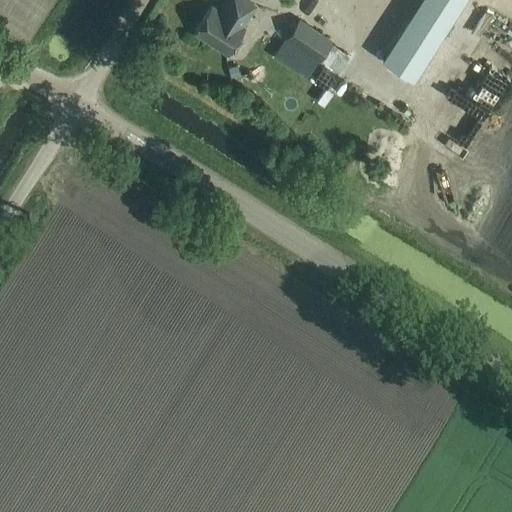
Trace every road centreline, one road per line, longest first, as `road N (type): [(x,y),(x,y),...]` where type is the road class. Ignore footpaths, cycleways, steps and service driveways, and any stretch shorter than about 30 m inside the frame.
road 1 (unclassified): [(511,374),(77,101)]
road 2 (unclassified): [(0,224),(77,101)]
